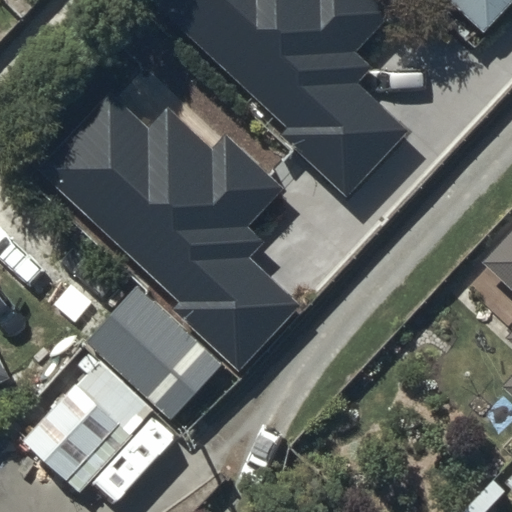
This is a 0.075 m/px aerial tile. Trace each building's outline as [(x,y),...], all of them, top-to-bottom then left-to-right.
[(350,201),(411,134),(364,91),(373,69),(357,54),(400,7),(392,0),(166,0),(157,10),(288,128),(280,137),(350,201)] [(511,0),(444,0),(484,38),(511,9),(511,0)] [(249,227),(283,191),(231,142),(219,155),(170,107),(149,129),(108,91),(31,172),(239,368),(298,307),(249,260),(266,243),(249,227)] [(511,289),(511,340),(509,344),(511,346),(511,381),(503,391),(511,399),(511,240),(489,266),(511,289)] [(103,366),(25,447),(66,487),(119,432),(126,439),(154,411),(169,426),(223,370),(144,293),(87,351),(103,366)] [(0,391),(9,387),(0,369),(0,391)]
